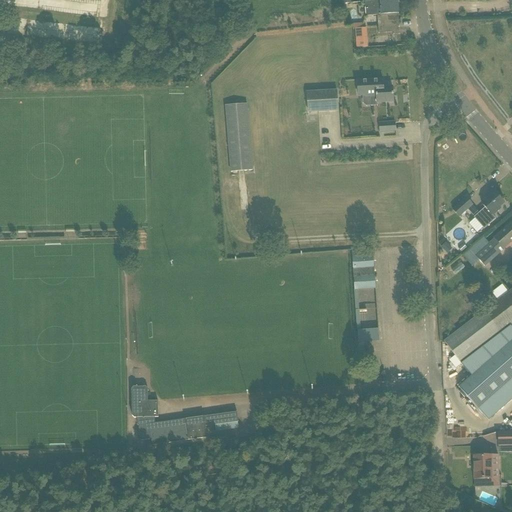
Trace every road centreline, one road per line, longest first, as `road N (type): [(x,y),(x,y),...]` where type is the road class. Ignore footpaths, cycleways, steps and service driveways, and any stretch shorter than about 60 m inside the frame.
road 1 (unclassified): [(436,390),(424,133),(432,116),(458,99)]
road 2 (track): [(439,511),(436,390)]
